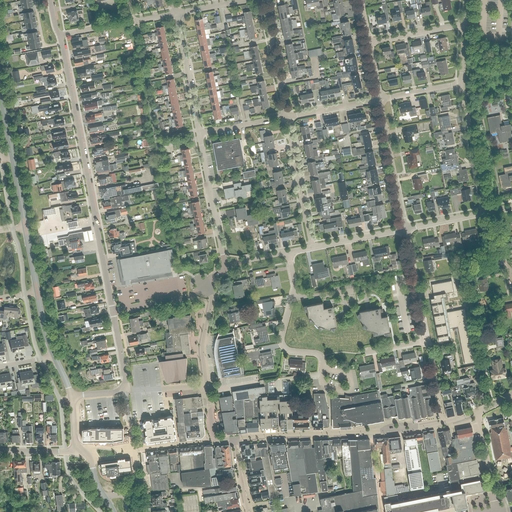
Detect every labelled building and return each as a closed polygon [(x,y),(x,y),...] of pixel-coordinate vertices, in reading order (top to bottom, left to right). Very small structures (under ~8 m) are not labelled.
[(25,0),(21,1),(22,6),(19,7),(19,9),(22,9),(33,7),(31,0),(25,0)] [(285,5),(279,6),(280,13),(294,10),(297,9),(298,9),(296,0),(290,0),(292,7),(289,7),(288,4),(285,5)] [(314,6),(312,0),(306,0),(308,5),(304,6),(305,11),(311,10),(311,7),(314,6)] [(319,0),(312,0),(314,6),(317,5),(318,9),(324,8),(323,2),(320,3),(319,0)] [(444,11),(451,9),(449,0),(431,0),(432,4),(438,3),(437,0),(441,0),(442,3),(439,4),(440,10),(444,10),(444,11)] [(426,8),(422,9),(423,15),(431,14),(430,7),(431,7),(430,1),(425,2),(426,8)] [(332,11),(336,10),(336,9),(344,8),(343,2),(334,4),(335,7),(331,8),(332,11)] [(410,11),(406,12),(407,18),(415,17),(414,11),(417,10),(416,3),(415,3),(411,4),(409,5),(410,11)] [(402,4),(398,5),(399,8),(396,9),(397,13),(392,14),(393,21),(401,19),(400,13),(403,12),(402,4)] [(122,7),(95,11),(96,17),(123,13),(122,7)] [(345,13),(344,8),(336,9),(336,10),(336,14),(332,14),(334,20),(340,19),(339,15),(345,13)] [(377,16),(377,17),(375,17),(377,26),(383,25),(383,23),(387,22),(385,16),(388,15),(387,9),(383,10),(384,15),(377,16)] [(82,10),(68,12),(69,17),(70,22),(76,21),(77,21),(78,21),(79,20),(78,15),(83,14),(82,10)] [(294,10),(280,13),(281,19),(288,18),(287,15),(290,14),(295,13),(294,10)] [(35,19),(33,11),(23,14),(23,13),(20,14),(20,17),(23,16),(25,21),(35,19)] [(245,16),(242,16),(243,20),(246,19),(252,18),(251,11),(244,12),(245,16)] [(288,18),(281,19),(282,26),(297,23),(296,20),(291,21),(291,17),(288,18)] [(25,21),(26,26),(22,27),(23,30),(26,29),(37,27),(35,19),(25,21)] [(197,28),(204,27),(207,26),(206,23),(204,24),(203,19),(196,20),(197,28)] [(332,22),(332,26),(338,24),(340,28),(340,30),(351,28),(350,23),(349,23),(349,22),(342,23),(341,23),(340,20),(332,22)] [(297,23),(282,26),(284,32),(293,31),(293,27),(298,26),(297,23)] [(240,34),(248,32),(255,31),(253,24),(247,26),(248,29),(245,30),(245,29),(240,30),(240,34)] [(153,37),(156,36),(158,36),(166,34),(164,26),(157,28),(158,33),(152,34),(153,37)] [(207,26),(204,27),(197,28),(199,36),(206,34),(205,30),(208,29),(207,26)] [(351,28),(340,30),(341,32),(343,32),(344,36),(351,34),(351,33),(352,33),(351,28)] [(298,30),(293,31),(284,32),(285,39),(292,38),(291,34),(299,33),(298,30)] [(255,31),(248,32),(240,34),(241,37),(249,36),(250,39),(256,38),(255,31)] [(39,39),(37,32),(27,34),(24,34),(24,37),(27,36),(28,41),(39,39)] [(158,36),(159,40),(160,43),(167,42),(167,40),(166,34),(158,36)] [(206,34),(199,36),(200,43),(207,42),(210,42),(209,38),(207,39),(206,34)] [(79,37),(72,39),(72,40),(73,42),(72,42),(73,45),(72,45),(72,46),(73,47),(73,48),(80,47),(81,47),(85,46),(89,45),(87,39),(84,40),(83,40),(82,40),(82,37),(79,37)] [(438,45),(436,45),(437,49),(439,48),(440,52),(448,50),(445,37),(438,39),(437,39),(438,45)] [(28,41),(29,47),(26,47),(27,50),(30,49),(40,47),(39,39),(28,41)] [(340,48),(343,48),(354,45),(353,40),(353,39),(348,40),(342,41),(340,42),(341,45),(339,45),(340,48)] [(421,41),(412,42),(414,50),(419,49),(420,52),(422,51),(422,48),(421,41)] [(169,49),(167,42),(160,43),(161,48),(158,48),(159,51),(161,51),(169,49)] [(200,43),(202,51),(209,50),(208,45),(211,45),(210,42),(207,42),(200,43)] [(286,44),(288,51),(294,50),(302,48),(301,45),(296,46),(293,46),(293,43),(286,44)] [(405,44),(396,45),(398,53),(405,52),(407,57),(410,57),(409,49),(408,46),(408,44),(405,45),(405,44)] [(244,55),(249,54),(253,53),(259,52),(258,45),(251,47),(252,50),(244,52),(244,55)] [(345,56),(345,54),(355,52),(355,51),(354,45),(343,48),(344,48),(344,52),(338,53),(339,57),(339,58),(345,56)] [(390,47),(382,48),(384,55),(389,54),(390,59),(395,58),(394,51),(391,52),(390,47)] [(161,51),(163,59),(170,57),(169,49),(161,51)] [(37,52),(26,54),(28,66),(39,64),(38,57),(42,56),(43,58),(48,58),(48,57),(51,56),(50,50),(46,51),(46,50),(41,51),(41,52),(37,53),(37,52)] [(210,54),(209,50),(202,51),(203,59),(210,57),(213,57),(212,54),(210,54)] [(85,57),(91,56),(91,52),(89,52),(87,51),(82,52),(82,51),(81,51),(80,51),(79,51),(74,52),(75,55),(74,56),(75,57),(75,59),(83,57),(83,56),(85,55),(85,57)] [(303,55),(289,58),(290,64),(297,63),(296,60),(304,58),(303,55)] [(345,56),(339,58),(339,60),(346,59),(346,62),(345,62),(346,66),(347,65),(358,63),(357,58),(356,58),(356,57),(349,58),(349,55),(345,56)] [(76,65),(76,66),(89,64),(88,61),(90,61),(90,57),(75,59),(76,62),(75,62),(75,65),(76,65)] [(163,59),(164,66),(172,65),(170,57),(163,59)] [(212,65),(210,57),(203,59),(205,67),(212,65)] [(246,65),(247,68),(261,65),(260,59),(254,60),(255,63),(246,65)] [(441,71),(441,75),(448,74),(446,60),(438,62),(440,71),(441,71)] [(358,63),(347,65),(346,66),(347,71),(342,72),(342,75),(348,74),(351,74),(351,71),(358,69),(358,68),(359,68),(358,63)] [(48,65),(40,66),(41,71),(46,70),(46,73),(50,73),(50,72),(54,71),(53,65),(48,66),(48,65)] [(85,67),(86,68),(78,70),(78,73),(78,74),(79,75),(79,77),(87,75),(87,76),(91,75),(90,70),(95,69),(94,65),(85,67)] [(173,73),(172,65),(164,66),(166,74),(173,73)] [(263,72),(261,65),(247,68),(247,72),(256,70),(257,74),(263,72)] [(298,70),(292,71),(293,78),(299,77),(299,73),(306,72),(306,68),(298,70)] [(417,69),(413,70),(414,77),(418,76),(419,80),(426,79),(425,72),(420,73),(420,69),(417,69)] [(9,72),(10,80),(13,79),(13,83),(20,81),(18,70),(9,72)] [(207,80),(215,79),(220,78),(219,75),(217,76),(214,76),(213,71),(206,73),(207,80)] [(351,74),(348,74),(350,80),(352,79),(353,82),(361,81),(360,76),(359,76),(359,75),(356,75),(355,73),(351,74)] [(403,77),(404,83),(412,82),(411,75),(406,76),(406,73),(403,74),(403,77)] [(393,75),(388,76),(390,86),(398,84),(397,78),(396,78),(396,74),(393,75)] [(54,77),(48,79),(48,77),(41,78),(42,83),(44,82),(44,86),(45,86),(48,86),(52,85),(52,84),(56,83),(56,79),(55,79),(54,77)] [(220,78),(215,79),(207,80),(209,88),(216,87),(215,82),(218,82),(220,81),(220,78)] [(163,86),(163,89),(166,89),(169,88),(176,86),(174,79),(167,80),(168,85),(163,86)] [(258,81),(259,85),(255,86),(250,87),(251,90),(266,87),(264,80),(258,81)] [(342,84),(343,91),(348,90),(347,86),(354,85),(354,89),(355,93),(359,92),(358,88),(362,87),(361,86),(362,86),(361,81),(353,82),(352,83),(342,85),(342,84)] [(95,82),(81,85),(81,88),(80,88),(81,92),(82,91),(82,92),(88,91),(89,91),(90,91),(90,88),(96,87),(95,82)] [(169,88),(166,89),(167,91),(169,91),(170,96),(177,94),(176,86),(169,88)] [(211,96),(218,95),(223,94),(222,91),(217,92),(216,87),(209,88),(211,96)] [(329,87),(326,88),(327,89),(328,98),(335,97),(333,89),(330,90),(330,87),(329,87)] [(336,87),(333,87),(333,89),(335,97),(340,96),(340,95),(341,95),(340,90),(340,88),(339,88),(337,88),(336,87)] [(33,94),(34,98),(50,95),(51,99),(54,99),(54,98),(59,97),(58,91),(53,92),(53,91),(45,93),(45,92),(33,94)] [(97,92),(82,95),(83,101),(89,100),(92,100),(92,97),(98,96),(98,95),(97,92)] [(309,92),(306,93),(308,102),(313,101),(314,100),(313,93),(309,94),(309,92)] [(177,94),(170,96),(172,103),(179,102),(177,94)] [(223,94),(218,95),(211,96),(212,104),(219,102),(218,98),(221,97),(224,97),(223,94)] [(253,100),(253,103),(268,100),(267,94),(261,95),(261,98),(253,100)] [(444,107),(441,108),(442,111),(448,110),(447,107),(451,106),(449,95),(442,96),(443,100),(442,100),(442,102),(443,102),(444,107)] [(421,109),(428,107),(426,99),(419,100),(421,109)] [(92,103),(84,105),(85,108),(84,108),(84,110),(85,110),(85,111),(89,110),(89,111),(99,109),(98,106),(99,106),(99,105),(102,104),(102,101),(92,102),(92,103)] [(179,102),(172,103),(169,104),(166,105),(167,108),(172,107),(173,111),(180,110),(179,102)] [(219,102),(212,104),(214,111),(221,110),(223,110),(223,107),(220,108),(219,102)] [(411,102),(399,104),(401,113),(409,111),(411,117),(417,115),(416,107),(412,108),(411,102)] [(39,112),(45,111),(45,110),(48,110),(49,114),(53,113),(53,112),(57,112),(57,110),(61,110),(61,107),(60,104),(58,105),(57,104),(51,105),(51,104),(38,107),(39,112)] [(222,118),(222,115),(224,114),(224,113),(226,112),(226,109),(223,110),(221,110),(214,111),(215,119),(216,124),(222,123),(221,118),(222,118)] [(173,111),(175,119),(182,117),(180,110),(173,111)] [(102,116),(102,113),(90,115),(90,116),(87,117),(87,119),(87,120),(87,122),(88,123),(93,122),(94,123),(95,122),(96,122),(95,118),(102,116)] [(362,113),(355,114),(357,125),(358,127),(357,128),(358,131),(367,129),(366,126),(361,127),(360,123),(363,122),(363,120),(367,119),(367,120),(366,114),(366,115),(362,115),(362,113)] [(350,122),(354,122),(355,126),(357,125),(355,114),(349,115),(350,122)] [(500,143),(511,140),(511,138),(510,130),(511,130),(511,124),(502,126),(500,115),(487,118),(490,134),(498,133),(500,143)] [(442,117),(439,118),(441,129),(442,132),(448,130),(448,127),(451,127),(449,116),(442,117)] [(183,125),(182,117),(175,119),(176,127),(183,125)] [(331,119),(333,126),(340,124),(338,117),(331,119)] [(331,119),(325,120),(327,128),(328,128),(328,130),(334,129),(333,126),(331,119)] [(90,129),(89,129),(89,130),(89,131),(89,132),(90,133),(95,133),(96,133),(97,133),(97,132),(104,131),(104,130),(105,129),(104,128),(104,127),(103,125),(89,127),(90,129)] [(407,131),(403,132),(403,136),(404,136),(404,138),(405,142),(413,141),(411,134),(418,132),(416,125),(409,127),(406,127),(407,131)] [(447,145),(454,144),(452,133),(449,133),(448,130),(442,132),(437,132),(435,133),(434,133),(435,138),(439,137),(438,136),(445,134),(446,137),(444,138),(445,142),(447,141),(447,145)] [(66,135),(66,134),(66,133),(65,131),(60,132),(60,131),(52,132),(53,140),(61,139),(61,138),(66,137),(66,136),(66,135)] [(310,132),(303,133),(304,139),(311,138),(311,135),(314,134),(314,131),(310,132)] [(265,139),(266,142),(274,141),(273,135),(267,136),(266,133),(261,134),(262,140),(265,139)] [(107,138),(106,134),(92,137),(92,140),(91,140),(91,141),(91,142),(91,144),(92,144),(92,145),(99,144),(100,144),(101,144),(102,143),(103,143),(102,139),(107,138)] [(360,140),(358,140),(358,143),(361,142),(371,140),(371,138),(370,134),(360,136),(360,140)] [(152,146),(150,139),(143,140),(144,147),(147,147),(147,149),(152,148),(152,146)] [(238,140),(215,145),(220,168),(243,163),(238,140)] [(59,141),(54,142),(54,143),(53,144),(54,150),(63,149),(64,148),(68,147),(68,146),(68,144),(67,143),(67,141),(59,142),(59,141)] [(266,142),(262,143),(264,152),(270,151),(269,148),(275,147),(274,141),(266,142)] [(108,151),(107,146),(101,148),(101,149),(97,149),(97,150),(94,151),(94,153),(94,154),(93,154),(93,156),(94,156),(94,157),(102,156),(102,155),(103,155),(104,155),(105,154),(105,153),(106,153),(106,151),(108,151)] [(342,149),(343,156),(352,155),(350,148),(342,149)] [(180,158),(183,158),(184,158),(191,157),(189,149),(182,150),(183,155),(180,155),(180,158)] [(315,155),(318,155),(317,149),(306,151),(307,157),(315,156),(315,155)] [(420,154),(419,149),(410,151),(411,156),(408,157),(409,165),(408,165),(409,169),(413,168),(418,167),(417,161),(416,155),(420,154)] [(70,155),(69,154),(69,153),(68,154),(68,152),(60,153),(60,151),(54,153),(55,158),(58,157),(58,158),(61,158),(62,160),(65,160),(66,159),(70,158),(70,157),(70,156),(70,155)] [(270,154),(270,151),(264,152),(265,158),(266,161),(269,160),(278,159),(276,153),(270,154)] [(362,157),(362,160),(374,158),(373,152),(366,153),(367,156),(362,157)] [(448,167),(446,167),(446,164),(440,165),(441,171),(446,170),(456,168),(455,165),(458,165),(456,154),(449,155),(446,155),(448,167)] [(148,163),(143,163),(144,168),(156,166),(155,159),(154,160),(153,157),(148,158),(148,161),(148,163)] [(180,158),(181,162),(184,161),(185,166),(192,164),(191,157),(184,158),(183,158),(180,158)] [(316,161),(309,163),(310,169),(321,167),(324,166),(327,166),(326,161),(325,157),(324,157),(316,158),(317,161),(316,161)] [(376,164),(374,158),(362,160),(361,161),(361,164),(364,163),(364,166),(368,165),(368,166),(369,166),(376,164)] [(95,163),(96,168),(109,165),(108,159),(103,160),(102,159),(100,159),(99,161),(96,161),(96,163),(95,163)] [(278,159),(269,160),(270,164),(267,165),(268,170),(273,169),(273,166),(279,165),(278,159)] [(66,164),(55,166),(56,171),(63,169),(64,172),(67,172),(68,171),(72,170),(73,169),(72,167),(71,167),(71,164),(67,165),(66,164)] [(113,164),(109,165),(96,168),(97,172),(98,172),(98,174),(102,173),(102,174),(105,173),(105,172),(113,171),(114,169),(113,164)] [(194,172),(192,164),(185,166),(187,173),(194,172)] [(321,167),(310,169),(311,175),(318,174),(318,170),(325,169),(324,166),(321,167)] [(511,166),(504,168),(505,174),(499,175),(501,189),(511,187),(510,182),(511,181),(511,166)] [(273,169),(268,170),(268,173),(270,173),(271,176),(274,175),(275,178),(283,177),(282,170),(274,172),(273,169)] [(371,177),(378,176),(377,169),(369,170),(370,171),(366,171),(367,178),(371,177)] [(458,176),(459,182),(468,180),(466,169),(460,171),(460,176),(458,176)] [(255,170),(243,172),(245,179),(256,176),(255,170)] [(187,173),(184,174),(184,177),(187,176),(188,181),(195,180),(194,172),(187,173)] [(413,180),(415,190),(423,189),(421,180),(428,179),(427,174),(418,175),(419,178),(413,180)] [(327,178),(327,175),(320,176),(320,179),(312,181),(313,187),(326,185),(324,178),(327,178)] [(112,176),(99,179),(99,181),(99,182),(99,185),(100,185),(113,183),(112,176)] [(366,178),(365,178),(367,184),(371,183),(372,183),(379,182),(378,176),(371,177),(367,178),(366,178)] [(273,188),(278,187),(278,184),(284,183),(283,177),(275,178),(276,182),(272,182),(273,188)] [(61,183),(55,185),(57,192),(63,191),(62,189),(66,188),(66,189),(67,189),(68,189),(69,188),(75,187),(74,179),(64,181),(61,182),(61,183)] [(186,186),(186,189),(190,189),(197,187),(195,180),(188,181),(189,186),(186,186)] [(345,181),(338,182),(340,191),(347,190),(345,181)] [(234,187),(224,189),(226,198),(240,196),(240,199),(248,198),(246,191),(252,190),(251,184),(242,186),(241,182),(234,184),(234,187)] [(125,185),(100,190),(102,198),(104,197),(104,200),(110,199),(121,196),(124,196),(124,195),(125,195),(159,188),(158,183),(141,186),(141,185),(126,187),(125,185)] [(326,188),(326,185),(313,187),(315,193),(322,192),(321,189),(326,188)] [(197,187),(190,189),(191,197),(198,195),(197,187)] [(278,187),(273,188),(274,194),(278,193),(278,196),(286,195),(285,189),(279,190),(278,187)] [(372,189),(368,189),(369,196),(375,195),(382,193),(380,187),(373,188),(372,189)] [(468,201),(468,200),(471,200),(470,196),(470,193),(471,193),(470,189),(465,190),(464,187),(450,190),(451,196),(457,195),(457,192),(461,191),(462,194),(463,201),(467,201),(468,201)] [(347,190),(340,191),(341,199),(348,197),(347,190)] [(68,192),(59,193),(61,202),(66,202),(66,201),(69,201),(70,201),(71,201),(72,200),(76,199),(76,198),(78,198),(78,197),(78,196),(78,194),(77,194),(77,193),(69,194),(68,192)] [(286,195),(278,196),(279,200),(275,200),(277,206),(282,205),(281,202),(288,201),(286,195)] [(124,196),(121,196),(110,199),(110,201),(103,202),(104,204),(103,204),(104,205),(103,205),(104,209),(104,208),(104,209),(111,207),(112,208),(122,206),(121,202),(125,201),(124,196)] [(322,198),(315,199),(317,205),(329,203),(329,202),(332,202),(331,199),(329,199),(327,200),(326,197),(323,197),(322,198)] [(449,207),(449,206),(448,201),(449,201),(448,197),(446,197),(446,198),(440,199),(440,198),(436,199),(438,206),(442,205),(442,208),(446,207),(446,209),(449,208),(449,207)] [(427,202),(428,211),(435,209),(433,199),(431,199),(431,201),(427,202)] [(414,205),(415,213),(422,212),(421,204),(420,204),(419,200),(416,201),(417,204),(414,205)] [(194,210),(201,209),(199,201),(192,203),(194,210)] [(329,203),(317,205),(318,211),(324,210),(324,213),(333,211),(333,208),(330,208),(329,203)] [(282,206),(276,207),(273,208),(274,213),(280,212),(281,218),(288,217),(288,216),(288,214),(291,213),(289,204),(282,206)] [(374,210),(374,213),(385,211),(384,204),(377,206),(377,209),(374,210)] [(71,205),(65,207),(66,212),(68,211),(69,213),(72,212),(73,215),(76,214),(76,213),(81,212),(80,208),(79,208),(78,205),(71,207),(71,205)] [(238,218),(230,219),(232,228),(235,227),(235,228),(249,225),(252,238),(257,237),(254,224),(259,223),(257,214),(253,215),(253,214),(247,215),(246,207),(236,209),(238,218)] [(194,210),(191,211),(191,214),(194,214),(195,218),(202,217),(201,209),(194,210)] [(115,218),(121,216),(120,210),(108,212),(108,215),(106,216),(107,218),(106,219),(106,220),(106,222),(107,222),(107,223),(116,222),(115,218)] [(386,217),(385,211),(374,213),(375,215),(371,216),(372,222),(378,221),(380,219),(380,218),(386,217)] [(321,231),(325,230),(326,232),(332,230),(330,219),(329,218),(331,218),(330,215),(322,217),(323,220),(326,219),(327,224),(324,225),(324,224),(320,225),(321,231)] [(354,217),(354,219),(356,225),(362,224),(361,218),(357,219),(357,216),(354,217)] [(202,217),(195,218),(197,226),(204,225),(202,217)] [(340,217),(330,219),(332,230),(338,229),(338,227),(341,226),(340,217)] [(78,226),(77,221),(74,221),(72,222),(68,223),(67,223),(68,228),(69,228),(69,229),(75,228),(77,226),(78,226)] [(278,234),(278,233),(277,226),(276,223),(273,224),(275,230),(269,231),(269,233),(271,242),(277,241),(276,235),(278,234)] [(292,223),(284,224),(285,227),(286,227),(286,229),(288,239),(289,239),(291,239),(295,238),(294,236),(298,236),(297,231),(290,232),(289,229),(288,227),(292,226),(292,223)] [(197,226),(194,226),(194,230),(197,229),(198,234),(205,232),(204,225),(197,226)] [(109,233),(109,234),(109,235),(109,236),(109,237),(110,237),(110,238),(118,237),(118,236),(120,236),(120,239),(125,238),(124,232),(119,233),(119,231),(117,231),(116,229),(111,230),(111,231),(109,231),(110,233),(109,233)] [(477,236),(476,229),(465,231),(465,233),(462,234),(463,240),(467,239),(467,238),(471,237),(471,240),(478,239),(477,236)] [(92,230),(83,232),(84,238),(85,242),(94,240),(92,230)] [(59,244),(55,245),(55,247),(60,246),(59,246),(64,245),(69,244),(69,247),(72,247),(73,250),(82,248),(83,247),(83,245),(82,244),(81,243),(80,244),(79,239),(84,238),(83,232),(70,234),(67,239),(67,241),(64,242),(63,239),(58,240),(59,244)] [(263,234),(260,234),(261,240),(264,240),(265,244),(271,242),(269,233),(263,235),(263,234)] [(446,242),(457,241),(457,244),(461,243),(459,234),(456,235),(456,233),(444,235),(445,236),(442,237),(444,245),(446,245),(446,242)] [(198,240),(193,241),(194,244),(197,244),(197,248),(199,248),(200,248),(206,247),(206,242),(207,242),(207,238),(205,239),(198,240)] [(423,240),(423,242),(424,247),(428,246),(435,245),(435,246),(439,245),(438,239),(434,239),(434,238),(423,240)] [(121,242),(112,244),(113,249),(113,250),(112,251),(112,253),(113,253),(113,254),(121,252),(121,256),(132,254),(137,253),(135,243),(130,243),(121,245),(121,242)] [(385,247),(385,248),(374,250),(375,257),(372,257),(373,263),(381,261),(380,257),(390,255),(391,258),(389,246),(385,247)] [(121,283),(159,276),(159,277),(164,276),(163,275),(172,273),(171,267),(175,266),(171,247),(138,253),(125,256),(125,258),(117,260),(121,283)] [(367,259),(366,252),(353,254),(355,262),(362,260),(363,266),(370,265),(368,259),(367,259)] [(199,253),(194,253),(195,259),(199,258),(200,263),(208,262),(206,254),(200,255),(199,253)] [(334,267),(335,268),(337,268),(338,266),(338,265),(342,264),(342,265),(348,264),(346,255),(332,258),(333,261),(332,262),(332,263),(333,263),(334,267)] [(431,260),(423,261),(424,266),(425,266),(426,272),(433,271),(431,260)] [(314,265),(316,273),(314,273),(314,275),(311,276),(313,287),(314,287),(317,287),(315,279),(326,276),(328,276),(327,267),(324,268),(324,265),(323,265),(323,263),(318,264),(314,265)] [(78,270),(79,277),(87,275),(86,268),(78,270)] [(275,273),(266,275),(267,278),(271,277),(273,289),(281,288),(278,276),(276,276),(275,273)] [(483,277),(474,278),(475,285),(479,284),(480,291),(489,289),(487,279),(484,280),(483,277)] [(247,279),(234,282),(235,285),(233,285),(236,298),(244,296),(242,286),(248,285),(247,279)] [(434,298),(431,299),(439,342),(449,340),(448,336),(447,329),(450,329),(458,327),(465,364),(475,362),(465,309),(447,312),(444,297),(446,296),(446,293),(454,292),(452,281),(432,284),(434,298)] [(84,283),(77,284),(78,288),(85,286),(86,290),(95,288),(94,287),(95,286),(95,285),(94,285),(94,284),(93,284),(92,282),(89,283),(88,282),(84,282),(84,283)] [(83,299),(83,300),(83,302),(84,302),(84,303),(85,303),(86,304),(92,303),(92,301),(97,301),(97,299),(97,297),(96,297),(96,294),(87,296),(87,294),(81,296),(81,297),(82,297),(82,299),(83,299)] [(275,317),(274,308),(273,308),(272,308),(272,306),(274,306),(274,301),(271,302),(271,301),(268,302),(267,298),(269,298),(256,300),(257,304),(262,303),(263,309),(261,309),(262,313),(264,313),(265,316),(269,315),(269,317),(275,317)] [(62,300),(56,301),(58,309),(64,308),(63,302),(62,302),(62,300)] [(228,313),(230,323),(240,321),(238,311),(240,311),(240,308),(243,308),(242,303),(236,305),(237,308),(228,309),(229,313),(228,313)] [(323,303),(306,306),(310,322),(310,320),(312,320),(321,330),(321,329),(320,328),(322,327),(334,331),(334,330),(333,330),(334,328),(337,327),(333,307),(324,308),(323,303)] [(511,304),(503,306),(504,312),(505,312),(506,318),(511,317),(510,311),(511,310),(511,304)] [(4,307),(3,311),(3,319),(4,319),(5,319),(6,319),(6,318),(7,316),(10,316),(11,306),(9,306),(9,307),(4,307)] [(13,307),(13,306),(11,306),(10,316),(17,317),(17,314),(19,314),(20,313),(20,311),(19,310),(18,310),(18,308),(13,307)] [(90,308),(85,309),(86,318),(92,317),(92,314),(92,315),(94,315),(94,314),(100,313),(100,312),(100,311),(100,310),(99,309),(99,308),(98,308),(97,306),(95,307),(95,306),(92,307),(90,308)] [(360,315),(358,316),(357,315),(357,316),(365,325),(364,328),(363,327),(363,328),(375,332),(376,334),(374,335),(390,332),(387,316),(381,317),(380,308),(359,311),(360,315)] [(165,333),(166,343),(167,347),(189,345),(188,333),(190,333),(189,326),(192,326),(190,315),(168,318),(170,332),(165,333)] [(89,321),(85,321),(86,327),(89,327),(90,327),(95,326),(95,327),(98,326),(98,325),(102,325),(102,323),(102,320),(101,320),(101,318),(97,319),(97,317),(93,318),(93,320),(89,320),(89,321)] [(143,323),(131,325),(133,332),(140,330),(140,327),(143,326),(143,323)] [(269,341),(266,326),(263,326),(262,323),(255,324),(251,325),(249,325),(250,329),(256,328),(257,331),(258,331),(259,338),(254,339),(255,344),(260,343),(264,342),(264,343),(265,342),(269,341)] [(233,330),(233,332),(218,335),(219,333),(218,334),(218,335),(217,337),(217,338),(216,339),(216,340),(216,341),(215,343),(215,344),(215,345),(215,347),(215,348),(215,349),(215,350),(215,352),(215,353),(215,354),(215,356),(215,357),(217,365),(219,364),(221,373),(220,373),(221,377),(224,377),(235,374),(235,378),(244,376),(242,365),(240,365),(238,354),(233,330)] [(129,339),(130,342),(129,343),(129,345),(130,345),(130,346),(135,345),(139,344),(138,342),(141,342),(141,339),(147,338),(146,334),(137,336),(137,337),(133,337),(133,338),(129,339)] [(22,339),(16,340),(18,352),(25,351),(23,342),(27,341),(26,335),(22,336),(22,339)] [(502,338),(496,339),(497,348),(504,347),(502,338)] [(105,339),(96,341),(92,341),(91,340),(81,342),(81,346),(86,345),(86,344),(92,343),(92,344),(95,343),(96,347),(97,346),(97,349),(107,348),(106,343),(106,342),(107,341),(107,340),(105,340),(105,339)] [(18,352),(16,340),(10,341),(12,353),(18,352)] [(190,353),(189,345),(167,347),(166,348),(167,352),(161,352),(163,361),(159,362),(165,380),(166,381),(168,382),(170,382),(180,381),(180,379),(184,379),(185,379),(186,378),(186,376),(187,358),(183,358),(183,354),(190,353)] [(142,349),(136,350),(137,356),(145,354),(145,352),(150,351),(149,348),(144,349),(144,348),(141,348),(142,349)] [(252,349),(244,351),(246,361),(252,360),(251,356),(253,355),(252,349)] [(260,354),(255,355),(255,359),(261,358),(263,367),(267,366),(266,365),(267,364),(269,364),(270,365),(273,364),(271,352),(260,354)] [(404,364),(416,361),(415,353),(402,355),(403,360),(399,361),(399,365),(400,368),(405,367),(404,364)] [(109,362),(109,361),(110,361),(111,360),(110,359),(110,358),(109,357),(108,354),(92,357),(92,361),(101,359),(101,363),(109,362)] [(450,362),(453,361),(452,355),(445,356),(445,360),(440,361),(442,368),(441,369),(441,370),(442,371),(443,372),(446,371),(447,371),(448,373),(449,374),(451,373),(452,372),(450,362)] [(381,359),(381,362),(378,363),(379,372),(383,372),(382,367),(396,364),(394,357),(381,359)] [(492,376),(492,379),(506,376),(505,368),(502,369),(500,359),(492,361),(494,371),(491,371),(491,373),(491,376),(492,376)] [(290,360),(290,367),(302,368),(301,371),(301,372),(305,373),(305,371),(306,363),(305,363),(302,363),(302,360),(290,360)] [(361,376),(365,375),(366,378),(369,377),(369,374),(376,373),(374,364),(359,367),(361,373),(361,375),(361,376)] [(89,369),(91,370),(91,375),(95,374),(96,376),(103,375),(104,379),(99,380),(100,384),(106,383),(105,379),(113,378),(113,377),(114,377),(113,373),(112,374),(112,373),(111,367),(103,368),(101,367),(100,368),(96,369),(95,366),(89,367),(89,369)] [(421,378),(419,371),(420,371),(419,367),(410,369),(412,380),(421,378)] [(32,371),(26,372),(28,384),(31,384),(32,388),(39,387),(38,379),(33,380),(32,371)] [(24,385),(28,384),(26,372),(19,373),(21,382),(18,383),(19,390),(25,389),(24,385)] [(9,374),(3,375),(5,387),(11,386),(12,390),(15,389),(14,382),(11,383),(9,374)] [(457,386),(459,386),(460,389),(462,388),(462,389),(464,388),(465,397),(470,396),(476,394),(474,383),(470,384),(469,383),(470,382),(470,380),(469,379),(468,378),(466,378),(464,378),(463,379),(456,380),(457,386)] [(266,395),(259,397),(261,417),(261,429),(268,429),(268,428),(273,428),(279,428),(278,402),(280,402),(281,428),(281,430),(287,429),(288,429),(287,429),(293,429),(293,428),(294,428),(293,415),(293,416),(291,394),(290,381),(288,382),(289,394),(269,395),(268,380),(265,380),(265,385),(266,395)] [(419,386),(416,386),(421,417),(428,416),(426,406),(423,392),(422,385),(419,386)] [(255,397),(259,397),(266,395),(265,386),(232,391),(234,401),(244,400),(250,398),(251,400),(253,399),(255,399),(255,397)] [(414,419),(420,418),(421,417),(416,386),(409,388),(410,394),(408,395),(412,416),(413,416),(414,419)] [(462,401),(460,389),(459,386),(457,386),(451,387),(452,393),(453,398),(457,415),(463,413),(465,412),(464,406),(463,401),(462,401)] [(379,391),(368,393),(369,403),(373,402),(377,422),(384,421),(379,391)] [(426,406),(432,405),(429,391),(423,392),(426,406)] [(314,420),(313,421),(313,429),(323,429),(323,427),(323,411),(322,411),(319,393),(314,394),(314,409),(318,409),(318,415),(314,415),(314,420)] [(329,426),(329,408),(328,408),(325,393),(319,393),(322,411),(323,411),(323,427),(329,426)] [(360,394),(357,395),(362,425),(370,423),(366,403),(369,403),(368,393),(360,394)] [(344,395),(346,395),(345,398),(349,398),(355,426),(362,425),(357,395),(351,396),(347,395),(345,394),(344,395)] [(388,397),(387,394),(380,395),(384,418),(391,417),(388,397)] [(412,416),(408,395),(407,394),(401,395),(405,417),(412,416)] [(227,434),(228,434),(229,433),(229,434),(230,433),(232,433),(239,432),(238,426),(237,426),(237,424),(235,411),(234,405),(233,405),(231,395),(219,397),(225,431),(226,431),(226,432),(227,433),(227,434)] [(398,415),(398,419),(405,417),(401,395),(394,397),(398,415)] [(394,397),(394,396),(388,397),(391,417),(398,415),(394,397)] [(182,398),(183,409),(200,407),(200,404),(203,403),(202,400),(201,400),(201,397),(193,398),(193,397),(182,398)] [(339,398),(331,397),(332,407),(341,405),(339,398)] [(182,398),(176,399),(179,422),(177,422),(179,438),(180,438),(180,439),(185,438),(185,437),(186,437),(182,398)] [(247,429),(247,432),(255,431),(254,418),(253,399),(251,400),(250,398),(244,400),(244,418),(245,427),(247,427),(247,429)] [(340,430),(352,429),(351,427),(355,426),(349,398),(345,398),(339,398),(341,405),(344,423),(339,423),(340,428),(340,430)] [(239,423),(240,432),(240,433),(240,432),(247,432),(247,429),(247,427),(245,427),(244,418),(244,400),(234,401),(234,403),(235,403),(236,411),(235,411),(237,424),(239,423)] [(373,402),(369,403),(366,403),(370,423),(377,422),(373,402)] [(452,402),(444,403),(446,412),(447,417),(455,415),(452,402)] [(340,428),(339,423),(344,423),(341,405),(332,407),(333,428),(340,428)] [(201,418),(202,416),(202,414),(200,411),(197,412),(197,407),(183,409),(187,436),(187,437),(202,436),(202,435),(200,418),(201,418)] [(309,414),(306,414),(302,415),(295,415),(293,415),(294,428),(294,429),(303,429),(310,429),(309,423),(311,423),(311,421),(311,420),(312,420),(311,415),(309,415),(309,414)] [(173,416),(145,420),(148,443),(176,439),(173,416)] [(494,420),(489,421),(490,428),(491,432),(490,433),(495,460),(499,459),(511,457),(511,456),(511,447),(510,447),(507,429),(505,430),(505,425),(505,424),(504,421),(503,418),(498,419),(494,419),(494,420)] [(32,426),(22,426),(22,432),(26,432),(26,442),(27,442),(28,443),(29,443),(30,442),(32,442),(32,426)] [(56,426),(46,426),(46,433),(50,433),(50,434),(49,434),(49,438),(51,438),(51,441),(53,441),(53,443),(55,443),(56,441),(56,431),(56,426)] [(477,455),(476,452),(473,435),(472,427),(457,430),(458,435),(455,435),(455,438),(455,439),(454,446),(454,456),(448,457),(445,458),(447,465),(477,459),(476,455),(477,455)] [(83,429),(83,441),(113,441),(123,439),(123,428),(92,428),(83,429)] [(13,430),(13,432),(13,436),(11,436),(11,442),(16,441),(16,442),(20,442),(20,435),(19,436),(19,430),(13,430)] [(448,439),(451,438),(450,430),(443,431),(446,443),(446,445),(449,444),(448,439)] [(435,437),(434,431),(423,433),(430,472),(441,470),(435,437)] [(444,458),(448,457),(443,431),(438,432),(440,440),(443,453),(444,458)] [(422,433),(416,434),(417,442),(417,444),(422,444),(422,445),(422,446),(422,450),(425,449),(423,439),(422,433)] [(417,442),(416,434),(403,436),(405,445),(404,452),(411,490),(424,488),(417,442)] [(401,452),(401,449),(400,436),(389,438),(389,447),(390,455),(395,454),(395,453),(401,452)] [(389,438),(385,438),(374,438),(375,448),(383,448),(389,447),(389,438)] [(341,450),(340,439),(332,440),(333,446),(333,449),(336,449),(336,446),(338,446),(338,450),(341,450)] [(349,450),(348,439),(341,439),(343,459),(344,470),(346,475),(352,475),(351,461),(350,450),(349,450)] [(361,479),(360,473),(360,467),(357,440),(357,439),(348,439),(349,449),(350,449),(352,470),(353,491),(362,490),(361,479)] [(357,440),(360,467),(372,466),(369,439),(368,440),(368,439),(357,439),(357,440)] [(325,473),(321,440),(314,441),(315,447),(319,472),(322,491),(328,491),(325,473)] [(330,440),(322,440),(322,441),(324,461),(331,460),(337,459),(336,449),(333,449),(333,446),(332,440),(330,440)] [(303,449),(302,442),(302,441),(288,442),(288,444),(287,445),(288,451),(287,451),(290,472),(294,495),(309,493),(307,474),(306,475),(305,465),(304,456),(303,449)] [(302,441),(302,442),(303,449),(304,456),(305,465),(306,475),(307,474),(309,493),(318,492),(315,473),(319,472),(315,447),(312,448),(311,441),(302,441)] [(286,442),(269,443),(274,469),(289,467),(286,451),(287,451),(286,442)] [(268,456),(268,455),(267,443),(257,444),(258,450),(259,450),(260,450),(261,456),(261,457),(265,476),(266,480),(267,483),(270,500),(277,498),(268,456)] [(241,447),(242,458),(250,458),(251,460),(255,460),(255,457),(254,444),(253,444),(242,445),(242,446),(241,447)] [(222,451),(222,446),(222,445),(214,446),(215,454),(214,454),(214,457),(215,457),(220,457),(220,456),(221,455),(220,451),(222,451)] [(230,454),(229,445),(222,446),(222,451),(220,451),(221,455),(220,456),(220,457),(215,457),(216,467),(231,465),(231,459),(230,454)] [(179,455),(182,472),(183,484),(208,486),(211,485),(210,477),(211,477),(209,468),(205,469),(204,462),(205,462),(204,447),(204,446),(178,448),(179,455)] [(213,457),(212,446),(210,446),(209,446),(207,446),(205,446),(205,447),(205,462),(204,462),(205,468),(216,467),(215,457),(214,457),(213,457)] [(383,454),(380,454),(381,469),(391,468),(390,455),(389,447),(383,448),(383,454)] [(177,454),(177,448),(168,449),(170,463),(172,463),(173,465),(170,465),(171,471),(177,470),(176,463),(178,462),(177,455),(177,454)] [(162,474),(170,473),(168,456),(168,455),(168,449),(158,451),(157,451),(158,456),(159,456),(159,461),(160,461),(162,474)] [(168,489),(167,474),(160,475),(160,472),(158,459),(157,459),(157,457),(158,457),(158,456),(157,451),(146,452),(147,461),(149,461),(149,464),(146,465),(147,474),(150,474),(152,490),(168,489)] [(119,461),(101,463),(101,464),(102,468),(102,475),(107,474),(108,476),(111,476),(116,475),(120,475),(119,472),(132,471),(131,464),(131,459),(129,459),(125,460),(125,459),(119,460),(119,461)] [(477,459),(447,465),(446,465),(451,491),(452,493),(454,505),(467,503),(465,494),(483,491),(477,459)] [(263,468),(261,460),(250,462),(250,461),(245,462),(246,468),(249,467),(249,470),(263,468)] [(0,470),(5,470),(5,478),(9,478),(8,470),(9,470),(9,461),(0,461),(0,470)] [(22,473),(22,467),(21,467),(21,466),(19,466),(19,461),(13,462),(14,468),(19,468),(20,477),(21,480),(22,480),(22,475),(21,475),(21,473),(22,473)] [(29,462),(31,471),(33,471),(33,474),(34,475),(39,475),(40,474),(40,467),(40,461),(32,462),(33,462),(29,462)] [(52,477),(51,468),(51,462),(43,462),(43,468),(47,468),(47,473),(49,473),(49,477),(52,477)] [(235,476),(233,468),(231,466),(223,468),(223,469),(212,470),(213,471),(211,471),(212,474),(212,477),(213,485),(218,484),(217,480),(220,480),(221,481),(223,480),(223,479),(225,479),(226,478),(228,477),(228,480),(232,479),(232,477),(235,476)] [(20,477),(19,468),(14,468),(14,484),(19,483),(19,485),(20,485),(21,485),(21,486),(22,486),(23,486),(23,483),(22,483),(22,480),(21,480),(20,477)] [(381,469),(380,469),(381,482),(393,481),(392,468),(391,468),(381,469)] [(249,478),(265,475),(263,469),(248,472),(248,474),(249,474),(249,476),(249,477),(249,478)] [(377,494),(376,478),(373,478),(361,479),(362,490),(363,497),(377,494)] [(383,495),(395,494),(394,480),(393,481),(381,482),(380,482),(383,495)] [(237,490),(236,485),(221,487),(221,488),(218,488),(214,488),(203,490),(203,494),(215,492),(215,494),(219,493),(237,490)] [(379,511),(377,494),(363,497),(362,490),(320,499),(322,509),(318,510),(318,511),(379,511)] [(237,491),(204,497),(205,503),(238,497),(237,491)] [(397,494),(384,497),(385,503),(386,511),(421,511),(446,507),(449,506),(447,494),(452,493),(451,491),(444,492),(399,501),(397,494)] [(268,492),(261,493),(252,495),(253,501),(262,499),(262,498),(269,497),(268,492)] [(62,495),(55,496),(57,511),(64,510),(62,495)] [(238,498),(217,501),(218,510),(240,506),(238,498)]
